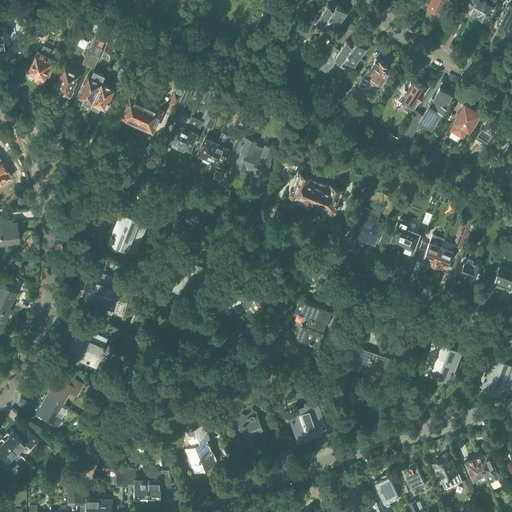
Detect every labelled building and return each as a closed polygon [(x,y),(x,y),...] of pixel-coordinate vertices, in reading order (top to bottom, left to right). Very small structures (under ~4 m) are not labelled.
[(431,0),(428,7),(437,11),(438,8),(444,11),(450,0),(431,0)] [(470,0),(467,9),(477,13),(477,14),(487,19),(496,0),(470,0)] [(511,0),(509,0),(509,2),(498,24),(511,30),(511,0)] [(300,31),(305,34),(304,36),(307,38),(309,36),(309,37),(318,23),(326,29),(325,30),(334,36),(339,30),(336,28),(347,11),(337,4),(335,6),(331,7),(327,4),(316,22),(309,17),(300,31)] [(21,34),(5,68),(14,72),(29,38),(21,34)] [(57,44),(62,46),(59,54),(64,56),(70,42),(60,38),(57,44)] [(328,53),(319,67),(328,73),(337,59),(345,65),(348,60),(355,64),(366,47),(356,40),(355,42),(350,43),(346,40),(340,50),(334,46),(333,46),(328,53)] [(88,51),(82,63),(88,66),(98,46),(93,43),(89,52),(88,51)] [(38,50),(28,73),(36,77),(35,79),(43,82),(47,73),(49,74),(54,63),(53,62),(54,60),(52,59),(53,56),(56,49),(45,44),(41,51),(38,50)] [(98,46),(88,66),(94,68),(103,48),(98,46)] [(370,69),(369,68),(359,84),(364,88),(370,78),(377,82),(378,82),(381,84),(387,74),(384,71),(388,66),(376,58),(370,69)] [(54,84),(56,90),(60,89),(70,94),(81,71),(65,64),(57,80),(58,81),(57,83),(54,84)] [(122,68),(121,67),(116,79),(123,82),(128,71),(127,70),(128,67),(124,65),(122,68)] [(90,72),(79,96),(76,102),(82,105),(85,103),(91,105),(103,80),(106,74),(95,69),(92,74),(90,72)] [(128,71),(123,82),(131,86),(136,75),(128,71)] [(402,94),(399,100),(414,109),(419,101),(417,100),(418,98),(420,99),(425,92),(423,90),(426,86),(412,77),(407,87),(405,86),(402,91),(403,92),(402,94)] [(112,84),(103,80),(91,105),(99,109),(101,105),(106,107),(117,85),(113,83),(112,84)] [(135,85),(131,93),(121,116),(137,123),(147,100),(138,96),(142,89),(135,85)] [(168,139),(173,141),(172,143),(178,146),(191,118),(181,114),(182,112),(183,112),(193,89),(186,86),(182,95),(177,106),(178,107),(175,113),(178,115),(168,139)] [(176,93),(174,92),(169,103),(177,106),(182,95),(181,95),(184,90),(178,87),(176,93)] [(441,87),(420,121),(431,128),(452,94),(441,87)] [(156,104),(147,100),(137,123),(153,130),(163,107),(167,100),(159,96),(156,104)] [(454,121),(455,122),(450,130),(463,138),(468,130),(469,130),(480,112),(466,103),(454,121)] [(251,110),(244,124),(251,128),(255,120),(260,122),(263,116),(266,110),(254,104),(251,110)] [(178,146),(184,148),(185,146),(191,149),(199,131),(202,124),(206,126),(210,117),(213,110),(207,107),(202,119),(192,115),(191,118),(178,146)] [(331,116),(344,125),(350,115),(337,107),(331,116)] [(476,134),(476,135),(477,135),(477,136),(487,142),(490,146),(495,138),(492,136),(493,134),(493,135),(502,120),(490,112),(481,127),(482,128),(481,129),(480,128),(476,134)] [(213,129),(217,120),(210,117),(206,126),(213,129)] [(411,120),(402,136),(409,140),(418,125),(411,120)] [(238,140),(241,131),(235,128),(231,137),(238,140)] [(209,160),(215,163),(216,161),(221,163),(222,163),(229,147),(232,140),(229,138),(230,136),(222,132),(218,141),(209,160)] [(391,152),(400,138),(389,132),(381,145),(391,152)] [(199,154),(204,156),(203,158),(209,160),(218,141),(207,136),(199,153),(200,153),(199,154)] [(246,165),(257,169),(255,173),(263,176),(265,172),(266,172),(271,161),(269,160),(274,147),(266,144),(265,148),(254,144),(255,141),(247,138),(244,146),(243,146),(242,150),(243,150),(240,158),(239,157),(237,162),(238,163),(237,166),(245,169),(246,165)] [(289,155),(286,153),(283,162),(296,167),(299,158),(296,157),(296,156),(290,154),(289,155)] [(433,171),(439,161),(429,155),(423,165),(433,171)] [(0,183),(11,177),(0,158),(0,183)] [(298,196),(303,198),(313,202),(329,162),(323,160),(319,173),(323,174),(321,179),(300,171),(299,173),(298,173),(297,176),(297,177),(293,187),(291,188),(289,193),(290,195),(295,197),(298,196)] [(313,202),(328,208),(329,210),(334,212),(336,211),(338,206),(337,204),(341,194),(342,194),(343,191),(342,190),(343,188),(326,181),(329,173),(333,164),(329,162),(313,202)] [(448,178),(456,182),(461,173),(453,169),(448,178)] [(445,185),(439,199),(448,202),(453,188),(445,185)] [(366,203),(357,227),(354,235),(375,243),(383,222),(378,220),(382,210),(366,203)] [(261,205),(257,215),(266,219),(271,209),(261,205)] [(428,224),(433,213),(427,211),(422,222),(428,224)] [(135,251),(137,247),(143,230),(145,226),(142,225),(131,220),(132,218),(121,213),(118,221),(117,221),(115,227),(116,228),(115,232),(113,232),(112,235),(113,235),(111,241),(114,243),(121,246),(121,245),(135,251)] [(444,239),(435,263),(447,267),(452,255),(455,256),(459,245),(462,246),(464,241),(472,219),(465,216),(454,243),(444,239)] [(0,241),(18,239),(16,221),(1,223),(0,217),(0,241)] [(391,239),(400,243),(398,248),(411,253),(419,233),(407,228),(409,223),(399,219),(391,239)] [(431,238),(423,258),(435,263),(444,239),(432,234),(431,238)] [(462,246),(459,254),(465,256),(469,243),(464,241),(462,246)] [(484,262),(476,259),(478,254),(471,251),(469,256),(468,256),(466,260),(465,260),(460,273),(468,276),(468,277),(469,278),(469,279),(470,280),(471,281),(472,281),(474,281),(474,280),(475,280),(477,281),(484,262)] [(201,268),(196,266),(197,264),(186,259),(183,267),(182,267),(180,273),(181,273),(179,278),(178,278),(177,280),(178,281),(176,287),(179,288),(179,289),(186,292),(186,291),(200,296),(201,292),(201,293),(205,284),(208,286),(214,273),(201,268)] [(491,287),(501,291),(500,295),(507,298),(511,286),(511,267),(507,266),(506,267),(500,264),(491,287)] [(121,280),(94,272),(90,286),(87,285),(83,296),(92,298),(91,300),(98,302),(98,300),(103,301),(102,302),(105,303),(105,302),(112,304),(113,301),(113,302),(116,294),(115,294),(117,288),(119,289),(120,289),(121,283),(122,281),(121,280)] [(223,295),(218,310),(227,314),(229,314),(230,313),(231,313),(232,312),(232,311),(235,304),(236,304),(241,303),(242,299),(252,302),(254,303),(254,304),(254,306),(254,307),(255,308),(256,309),(258,309),(260,309),(262,310),(264,305),(262,305),(264,300),(269,286),(252,279),(249,287),(244,285),(239,297),(238,300),(236,301),(223,295)] [(0,330),(13,302),(11,301),(16,291),(0,283),(0,330)] [(333,311),(307,301),(300,299),(295,311),(309,316),(306,326),(303,325),(305,326),(300,339),(315,344),(311,356),(318,359),(322,346),(320,346),(325,333),(323,332),(327,323),(328,323),(333,311)] [(101,337),(81,328),(75,341),(72,340),(67,351),(75,354),(74,355),(81,358),(81,356),(86,358),(85,359),(88,360),(88,359),(95,362),(96,360),(105,339),(101,337)] [(390,355),(379,351),(384,335),(366,329),(360,345),(356,343),(350,363),(383,374),(390,355)] [(438,376),(446,378),(449,379),(451,373),(452,373),(453,370),(452,370),(454,365),(456,366),(458,360),(457,359),(460,352),(449,347),(449,348),(448,350),(443,348),(434,344),(426,365),(427,366),(425,370),(428,371),(438,375),(438,376)] [(485,387),(492,390),(493,390),(498,392),(500,388),(502,384),(510,387),(511,380),(511,368),(508,367),(507,367),(502,365),(503,363),(504,362),(493,358),(490,366),(488,365),(486,371),(487,372),(486,377),(485,376),(484,379),(485,379),(482,386),(485,387)] [(45,377),(54,382),(47,395),(69,409),(70,407),(63,403),(70,392),(77,397),(81,389),(85,383),(72,376),(68,382),(49,371),(45,377)] [(27,408),(46,419),(45,420),(58,428),(63,420),(56,416),(62,405),(69,409),(47,395),(39,407),(30,401),(27,408)] [(301,439),(304,438),(312,435),(311,432),(325,427),(315,399),(306,402),(307,405),(302,407),(302,406),(294,409),(291,410),(294,417),(293,417),(294,420),(295,420),(296,424),(295,425),(297,431),(298,431),(301,439)] [(186,446),(188,450),(196,469),(216,461),(208,439),(210,439),(203,423),(214,418),(207,402),(194,408),(201,424),(186,430),(192,444),(186,446)] [(236,418),(235,420),(245,443),(253,446),(256,438),(253,432),(257,430),(262,431),(263,427),(256,410),(252,408),(250,412),(246,414),(241,412),(240,417),(236,418)] [(20,436),(12,428),(2,438),(18,454),(26,445),(31,449),(40,440),(28,428),(20,436)] [(0,456),(0,470),(1,469),(6,474),(12,468),(11,468),(17,462),(14,458),(18,454),(2,438),(0,440),(0,453),(2,455),(0,456)] [(479,452),(478,454),(477,455),(489,482),(500,477),(497,470),(498,470),(489,449),(484,452),(482,450),(479,452)] [(439,459),(434,462),(437,470),(445,487),(463,480),(459,470),(451,454),(451,453),(450,453),(450,452),(449,452),(448,452),(447,452),(446,452),(445,453),(444,454),(444,455),(444,456),(444,457),(439,459)] [(479,477),(485,474),(489,482),(477,455),(475,453),(471,455),(470,457),(465,459),(474,480),(479,477)] [(405,472),(411,485),(416,483),(418,486),(419,486),(420,487),(424,485),(425,483),(423,479),(424,479),(417,463),(414,462),(410,463),(409,466),(405,468),(407,471),(405,472)] [(116,485),(133,485),(133,496),(146,497),(147,475),(136,474),(136,469),(116,468),(116,485)] [(147,475),(146,497),(159,497),(160,486),(170,486),(171,469),(157,469),(147,469),(147,475)] [(381,479),(376,481),(388,508),(382,510),(382,511),(394,511),(390,501),(392,500),(399,497),(388,473),(380,476),(381,479)] [(468,478),(462,481),(467,491),(472,488),(468,478)] [(358,495),(354,485),(340,490),(348,510),(361,505),(362,507),(369,504),(364,492),(358,495)] [(87,493),(88,487),(74,487),(74,504),(85,504),(84,511),(98,511),(98,493),(87,493)] [(109,493),(98,493),(98,511),(111,511),(111,507),(114,507),(115,488),(109,488),(109,493)] [(416,500),(409,503),(412,511),(425,511),(424,508),(420,510),(416,500)]
